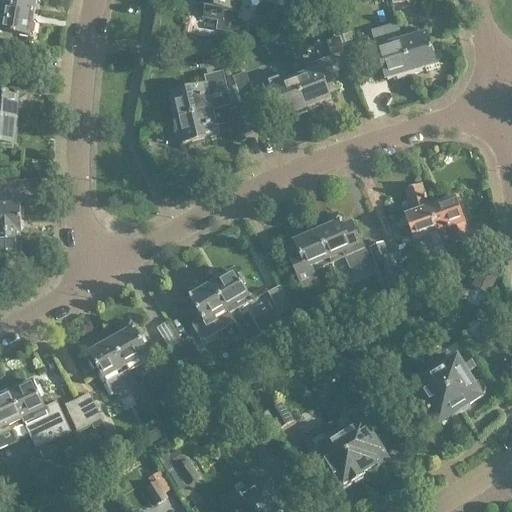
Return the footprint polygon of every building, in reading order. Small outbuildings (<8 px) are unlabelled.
[(2,8),(34,13),(37,2),(39,2),(39,0),(3,0),(2,7),(2,8)] [(220,21),(218,31),(242,35),(244,22),(238,21),(241,0),(199,0),(198,7),(207,9),(205,19),(220,21)] [(420,0),(391,0),(393,9),(399,8),(398,4),(421,0),(420,0)] [(34,13),(2,8),(2,7),(0,6),(0,38),(11,40),(12,35),(30,39),(31,34),(33,35),(35,25),(33,24),(34,13)] [(276,28),(272,16),(250,25),(255,36),(276,28)] [(387,81),(395,79),(398,78),(398,80),(412,76),(402,43),(397,25),(375,31),(379,45),(376,46),(387,81)] [(372,47),(368,34),(367,30),(359,32),(364,49),(372,47)] [(416,38),(402,43),(412,76),(426,71),(425,69),(436,66),(425,30),(415,34),(416,38)] [(351,33),(339,38),(348,62),(360,57),(351,33)] [(351,68),(348,62),(339,38),(327,43),(332,57),(316,63),(317,65),(307,69),(309,74),(295,79),(307,112),(321,107),(320,104),(331,100),(329,94),(338,90),(333,75),(351,68)] [(210,56),(210,41),(184,42),(184,56),(210,56)] [(0,120),(18,122),(19,109),(26,110),(27,96),(0,93),(0,65),(0,120)] [(307,112),(295,79),(281,84),(279,79),(251,90),(246,73),(234,78),(243,103),(243,104),(244,103),(245,108),(264,101),(268,112),(278,108),(282,119),(293,115),(294,117),(307,112)] [(230,107),(223,76),(205,80),(206,86),(171,95),(174,107),(171,107),(174,120),(207,112),(207,113),(223,109),(230,107)] [(245,109),(245,108),(231,113),(241,137),(254,132),(244,109),(245,109)] [(207,112),(174,120),(178,134),(181,133),(184,145),(220,136),(217,126),(227,123),(223,109),(207,113),(207,112)] [(18,122),(0,120),(0,145),(2,145),(1,148),(14,149),(14,146),(16,147),(18,122)] [(446,253),(431,208),(430,208),(427,201),(428,201),(426,197),(422,186),(405,192),(413,215),(407,217),(415,241),(430,236),(437,256),(446,253)] [(460,260),(455,244),(471,239),(457,199),(431,208),(446,253),(450,263),(446,265),(451,278),(471,271),(466,258),(460,260)] [(0,234),(21,234),(22,234),(21,221),(23,221),(23,209),(21,209),(21,206),(0,207),(0,234)] [(343,222),(340,215),(327,221),(330,228),(318,232),(332,265),(345,259),(349,270),(354,272),(371,265),(353,223),(345,227),(343,222)] [(314,272),(332,265),(318,232),(294,243),(297,248),(287,253),(303,290),(319,283),(314,272)] [(0,270),(8,270),(8,260),(21,259),(21,234),(0,234),(0,270)] [(391,275),(389,271),(394,269),(384,244),(372,248),(384,278),(391,275)] [(407,263),(396,268),(403,288),(415,284),(407,263)] [(489,296),(500,274),(483,266),(472,288),(489,296)] [(238,311),(253,302),(243,286),(246,284),(240,274),(237,276),(235,272),(212,285),(230,315),(247,345),(263,336),(263,335),(261,336),(248,312),(243,315),(241,316),(238,311)] [(281,287),(292,308),(298,319),(310,313),(292,281),(281,287)] [(186,291),(188,294),(190,298),(196,309),(191,312),(198,324),(203,321),(207,328),(204,329),(209,338),(217,334),(219,328),(216,323),(230,315),(212,285),(202,291),(198,285),(186,291)] [(281,287),(270,293),(281,314),(292,308),(281,287)] [(422,320),(412,302),(399,309),(409,328),(413,325),(418,333),(425,329),(421,321),(422,320)] [(112,341),(129,372),(152,359),(131,322),(120,329),(123,335),(112,341)] [(180,344),(197,371),(202,367),(200,364),(205,361),(191,337),(180,344)] [(112,341),(111,342),(89,354),(92,358),(89,360),(95,369),(97,368),(106,385),(107,385),(113,396),(136,384),(129,372),(112,341)] [(191,374),(196,371),(197,371),(180,344),(170,350),(184,374),(189,371),(191,374)] [(369,356),(362,360),(371,375),(378,371),(389,364),(378,345),(366,352),(369,356)] [(352,361),(341,368),(352,387),(371,375),(362,360),(361,360),(354,349),(347,354),(352,361)] [(468,357),(466,359),(459,363),(456,359),(436,372),(460,411),(482,398),(485,394),(486,389),(483,384),(481,384),(477,383),(473,385),(467,375),(475,369),(468,357)] [(460,411),(436,372),(415,386),(419,392),(418,394),(421,399),(424,400),(430,410),(426,413),(427,414),(429,413),(435,423),(437,421),(440,424),(460,411)] [(10,393),(25,425),(38,453),(46,450),(39,434),(42,432),(40,429),(53,423),(41,397),(44,396),(39,386),(36,387),(34,382),(10,393)] [(25,425),(10,393),(7,387),(0,390),(0,433),(1,435),(0,435),(0,450),(16,442),(11,432),(25,425)] [(90,396),(78,401),(90,426),(94,434),(103,430),(100,422),(101,421),(90,396)] [(90,426),(78,401),(66,406),(78,432),(90,426)] [(275,433),(281,430),(293,422),(281,403),(263,414),(275,433)] [(340,435),(363,474),(386,459),(357,412),(349,417),(352,422),(350,423),(352,427),(340,435)] [(238,423),(241,428),(252,447),(263,440),(249,416),(238,423)] [(340,435),(339,435),(327,443),(322,435),(314,440),(317,445),(316,445),(334,474),(325,480),(335,495),(337,493),(335,490),(342,486),(342,487),(350,482),(352,485),(363,477),(362,475),(363,474),(340,435)] [(180,484),(185,481),(188,487),(199,480),(187,461),(177,468),(180,473),(175,476),(180,484)] [(256,488),(248,493),(259,511),(287,511),(262,471),(258,471),(251,475),(250,480),(256,488)] [(168,500),(165,494),(172,490),(167,482),(160,486),(158,483),(153,485),(150,479),(144,483),(157,506),(168,500)] [(259,511),(248,493),(245,489),(238,494),(240,498),(227,506),(229,508),(226,510),(225,511),(259,511)]
